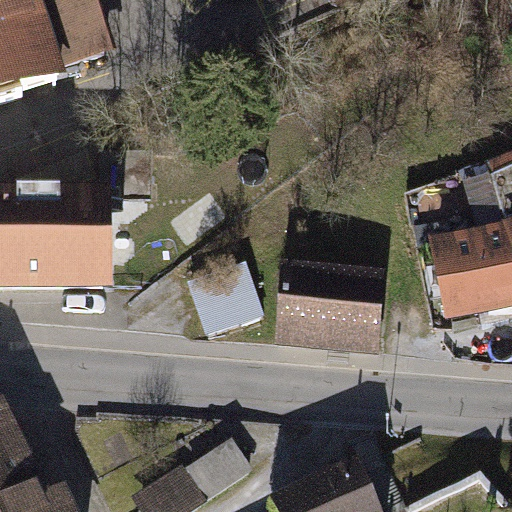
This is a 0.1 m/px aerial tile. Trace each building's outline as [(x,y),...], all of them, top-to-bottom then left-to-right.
[(0,0),(0,115),(113,80),(87,0),(0,0)] [(110,206),(0,206),(0,305),(110,305),(110,206)] [(511,236),(438,252),(454,324),(511,311),(511,236)] [(382,281),(289,273),(283,347),(376,354),(382,281)] [(3,420),(0,421),(0,511),(70,511),(64,498),(46,507),(3,420)] [(230,446),(139,505),(143,511),(197,511),(251,478),(230,446)] [(373,511),(357,474),(277,508),(278,511),(373,511)]
